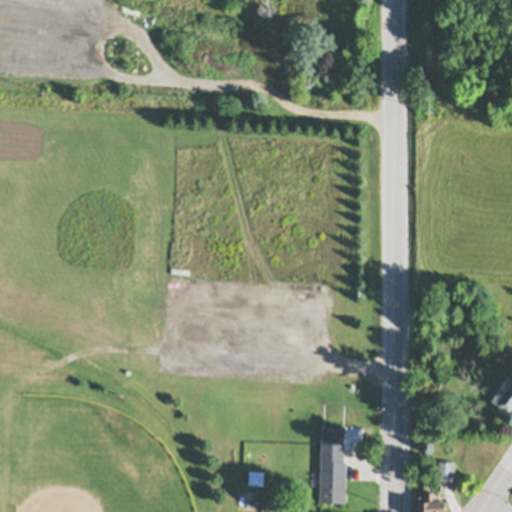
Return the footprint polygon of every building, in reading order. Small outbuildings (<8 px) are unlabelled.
[(351,14),(311,13),(311,10),(289,10),(289,41),(350,42),(351,14)] [(285,33),(285,22),(271,22),(271,33),(285,33)] [(254,50),(224,50),(224,101),(254,101),(254,50)] [(491,401),(507,375),(511,378),(511,376),(511,407),(509,412),(491,401)] [(321,444),(344,444),(343,462),(346,462),(345,503),(320,502),(321,444)] [(438,480),(439,461),(454,461),(454,480),(438,480)] [(249,470),(264,471),(263,485),(248,484),(249,470)] [(445,511),(420,511),(420,503),(419,497),(425,497),(425,492),(436,492),(436,503),(446,502),(445,511)]
